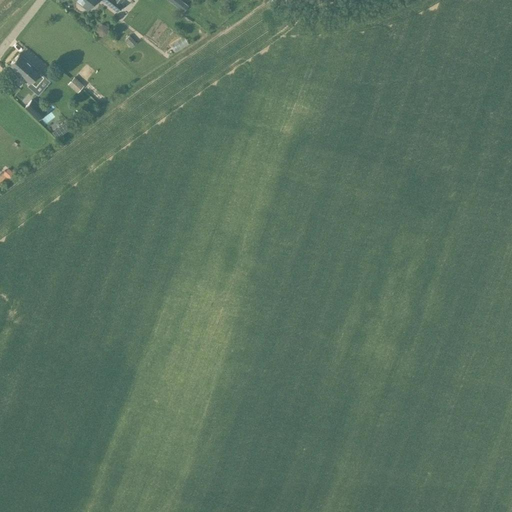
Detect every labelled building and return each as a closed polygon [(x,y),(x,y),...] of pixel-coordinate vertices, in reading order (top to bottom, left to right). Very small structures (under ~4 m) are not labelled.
[(78,0),(80,1),(78,3),(85,8),(86,7),(88,8),(94,0),(78,0)] [(117,0),(101,0),(117,12),(123,4),(117,0)] [(169,0),(185,11),(190,4),(183,0),(169,0)] [(96,29),(103,37),(110,30),(104,22),(96,29)] [(129,36),(125,39),(132,47),(136,43),(129,36)] [(39,71),(19,54),(9,65),(15,70),(14,73),(19,77),(21,75),(29,82),(35,87),(45,76),(39,71)] [(76,75),(68,83),(79,92),(86,84),(76,75)] [(24,107),(38,120),(47,110),(32,98),(24,107)] [(14,173),(9,169),(4,175),(9,179),(14,173)]
